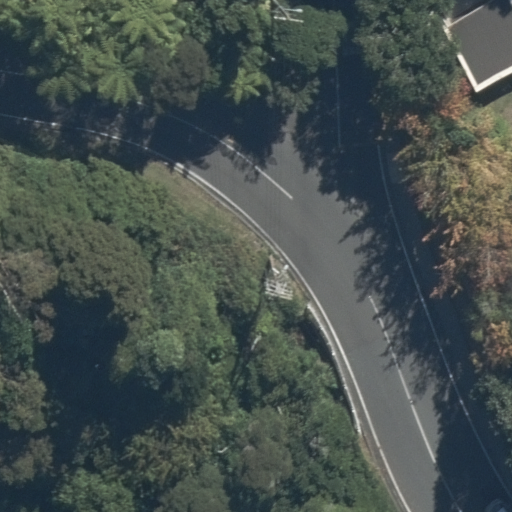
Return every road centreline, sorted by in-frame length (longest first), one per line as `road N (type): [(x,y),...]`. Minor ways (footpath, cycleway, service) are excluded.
road 1 (residential): [(0,72),(109,94),(218,140),(329,243)]
road 2 (residential): [(329,243),(368,296),(459,511)]
road 3 (residential): [(329,243),(328,0)]
